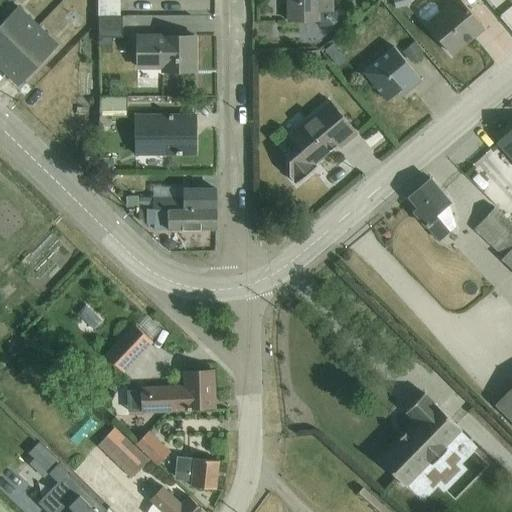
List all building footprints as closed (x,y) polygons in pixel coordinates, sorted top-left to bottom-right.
[(97,0),(98,17),(120,17),(119,0),(97,0)] [(333,11),(333,0),(287,0),(288,22),(319,21),(319,27),(333,27),(337,23),(337,11),(333,11)] [(410,6),(408,0),(392,0),(395,10),(410,6)] [(419,11),(419,16),(452,55),(482,29),(458,0),(452,0),(440,11),(434,3),(429,2),(419,11)] [(0,65),(38,26),(18,6),(0,25),(0,65)] [(120,17),(98,17),(98,20),(98,39),(98,46),(112,46),(112,39),(122,38),(122,17),(120,17)] [(13,77),(20,85),(58,45),(38,26),(0,65),(0,68),(11,79),(13,77)] [(160,71),(160,72),(194,72),(195,37),(162,37),(162,34),(135,34),(135,70),(160,71)] [(424,52),(414,42),(403,52),(412,63),(424,52)] [(332,44),(325,50),(339,65),(345,60),(332,44)] [(393,46),(361,72),(386,101),(401,89),(405,94),(421,81),(393,46)] [(320,56),(320,51),(297,53),(298,69),(317,68),(316,56),(320,56)] [(100,97),(98,117),(111,117),(127,117),(127,97),(100,97)] [(357,134),(330,102),(289,136),(301,151),(289,161),(289,176),(296,185),(316,168),(314,165),(337,145),(340,148),(357,134)] [(195,154),(195,116),(135,116),(135,154),(195,154)] [(111,117),(98,117),(98,126),(111,126),(111,117)] [(511,128),(511,129),(497,142),(511,158),(511,128)] [(113,172),(113,159),(95,159),(95,172),(113,172)] [(456,226),(449,204),(430,180),(409,197),(417,208),(411,213),(438,243),(456,226)] [(138,210),(215,210),(215,189),(153,189),(153,198),(139,198),(138,210)] [(511,223),(494,207),(473,230),(502,258),(500,260),(511,271),(511,223)] [(168,230),(215,229),(215,210),(138,210),(138,222),(146,221),(146,225),(154,225),(168,224),(168,230)] [(104,355),(123,374),(152,343),(133,325),(104,355)] [(141,412),(214,409),(213,371),(184,372),(185,387),(140,388),(140,391),(127,392),(127,410),(141,410),(141,412)] [(511,386),(494,405),(511,423),(511,386)] [(445,448),(462,430),(424,394),(406,412),(416,422),(379,460),(407,487),(430,464),(431,465),(446,449),(445,448)] [(149,462),(114,429),(97,446),(131,480),(149,462)] [(150,430),(135,446),(157,467),(172,451),(150,430)] [(190,482),(190,487),(216,490),(219,462),(177,457),(174,480),(190,482)] [(58,482),(38,503),(46,511),(106,511),(107,511),(59,464),(49,474),(58,482)] [(204,511),(188,497),(181,503),(163,487),(149,501),(153,505),(150,507),(147,511),(204,511)] [(389,511),(363,488),(357,494),(377,511),(389,511)]
